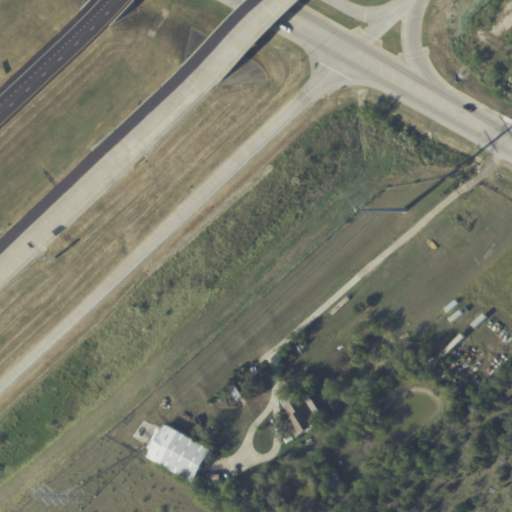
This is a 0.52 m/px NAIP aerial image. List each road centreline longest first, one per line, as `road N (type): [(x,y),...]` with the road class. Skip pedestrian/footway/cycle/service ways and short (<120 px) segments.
road 1 (motorway): [(0,399),(224,188)]
road 2 (motorway): [(0,267),(140,136)]
road 3 (motorway): [(224,188),(349,54)]
road 4 (motorway): [(104,14),(0,113)]
road 5 (motorway): [(140,136),(232,49)]
